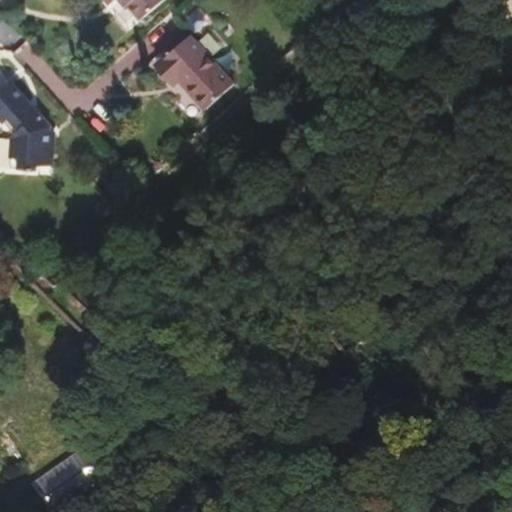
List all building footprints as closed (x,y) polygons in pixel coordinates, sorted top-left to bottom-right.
[(126,0),(143,20),(166,0),(126,0)] [(236,84),(192,36),(163,62),(179,79),(180,78),(183,75),(190,83),(186,86),(208,110),(236,84)] [(179,79),(163,62),(159,66),(175,83),(179,79)] [(180,78),(186,86),(190,83),(183,75),(180,78)] [(30,102),(14,83),(0,95),(0,115),(7,123),(12,118),(22,129),(14,136),(16,138),(14,168),(40,170),(40,165),(54,166),(56,141),(51,140),(52,126),(40,113),(38,115),(28,103),(30,102)] [(351,360),(374,339),(354,316),(331,337),(351,360)] [(52,511),(61,511),(103,485),(80,451),(33,483),(52,511)] [(144,511),(134,497),(113,511),(144,511)]
